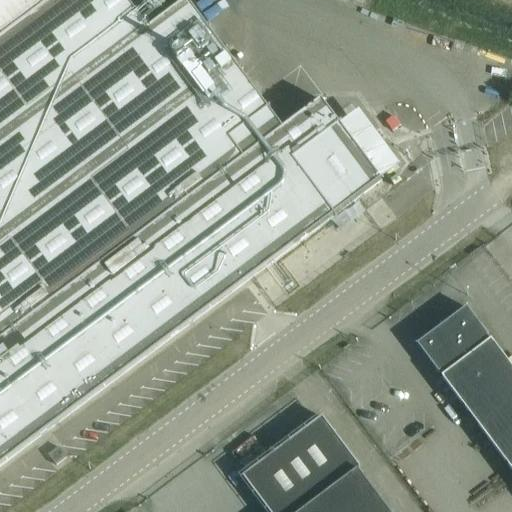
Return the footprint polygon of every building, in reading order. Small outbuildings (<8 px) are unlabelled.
[(0,0),(0,465),(381,180),(321,100),(283,128),(237,67),(186,0),(148,28),(126,0),(0,0)] [(497,302),(511,292),(511,268),(490,282),(486,275),(482,277),(497,302)] [(466,269),(456,276),(470,296),(480,289),(466,269)] [(490,341),(487,337),(488,336),(467,307),(417,344),(439,373),(440,372),(443,376),(442,377),(511,470),(511,367),(491,340),(490,341)] [(380,336),(369,340),(378,362),(389,357),(380,336)] [(353,353),(366,373),(376,366),(363,346),(353,353)] [(335,462),(342,456),(330,441),(322,447),(335,462)] [(56,465),(66,457),(58,447),(48,454),(56,465)] [(388,511),(358,471),(359,470),(358,469),(332,489),(301,511),(388,511)]
